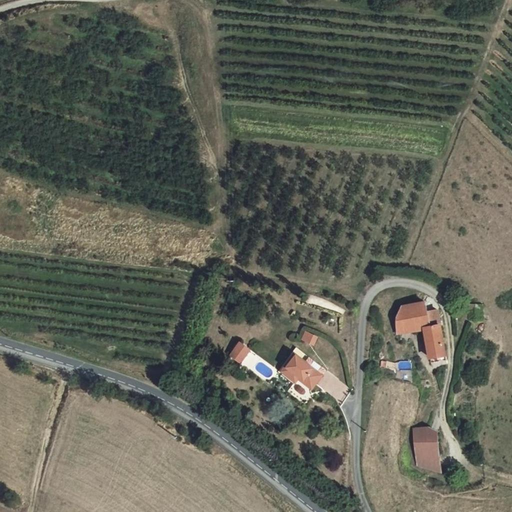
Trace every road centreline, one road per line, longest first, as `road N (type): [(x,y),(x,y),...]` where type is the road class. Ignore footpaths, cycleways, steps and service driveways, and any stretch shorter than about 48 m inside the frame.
road 1 (secondary): [(316,511),(210,426),(150,392),(0,346)]
road 2 (unclassified): [(368,511),(356,424),(370,290),(394,284),(444,304)]
road 3 (track): [(444,304),(453,349),(442,408),(457,463)]
road 4 (track): [(67,367),(24,511)]
